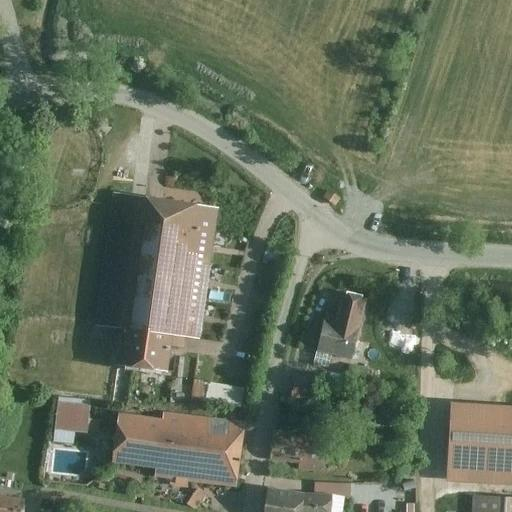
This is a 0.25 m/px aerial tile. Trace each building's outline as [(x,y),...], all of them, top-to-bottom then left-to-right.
[(196,344),(215,211),(107,196),(89,329),(117,335),(170,341),(196,344)] [(360,298),(339,295),(334,323),(321,321),(313,367),(326,369),(329,353),(351,357),(360,298)] [(117,335),(113,368),(165,375),(170,341),(117,335)] [(242,404),(243,383),(193,381),(193,401),(242,404)] [(511,474),(511,402),(452,399),(448,471),(511,474)] [(88,431),(91,403),(58,400),(55,427),(88,431)] [(236,490),(244,423),(161,414),(160,421),(117,416),(111,465),(156,470),(155,481),(236,490)] [(328,429),(273,423),(270,460),(324,465),(328,429)] [(327,511),(329,499),(265,489),(261,511),(327,511)] [(511,511),(511,491),(467,489),(466,511),(511,511)] [(21,511),(23,500),(0,496),(0,511),(21,511)]
